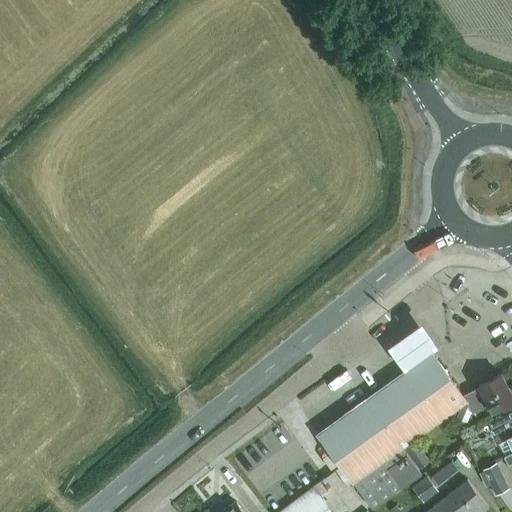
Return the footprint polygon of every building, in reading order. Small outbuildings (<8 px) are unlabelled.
[(404,355),(438,332),(422,309),(388,332),(404,355)] [(466,423),(471,411),(488,402),(493,411),(503,406),(511,401),(511,393),(501,373),(479,384),(480,386),(462,395),(432,352),(318,434),(354,482),(373,508),(421,473),(401,448),(459,406),(455,419),(457,423),(460,425),(466,423)] [(511,401),(503,406),(507,414),(511,411),(511,401)] [(511,411),(507,414),(489,423),(494,433),(511,424),(511,435),(507,438),(508,439),(498,444),(504,455),(511,451),(511,411)] [(419,469),(430,461),(415,441),(404,449),(419,469)] [(509,487),(496,462),(483,469),(496,494),(509,487)] [(440,470),(431,476),(438,485),(446,478),(440,470)] [(427,476),(412,487),(424,502),(438,491),(427,476)] [(474,511),(481,511),(489,507),(467,479),(444,497),(456,511),(473,511),(474,511)] [(332,511),(312,485),(276,511),(332,511)] [(456,511),(444,497),(424,511),(456,511)] [(244,511),(237,502),(223,511),(244,511)]
